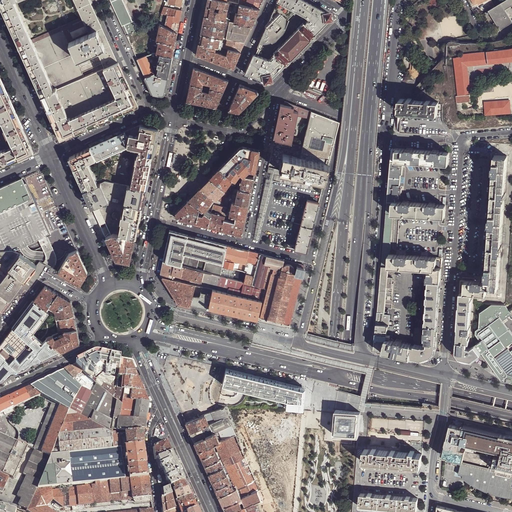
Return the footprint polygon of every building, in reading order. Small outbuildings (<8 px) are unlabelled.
[(84,77),(77,60),(97,51),(105,68),(118,62),(103,31),(89,0),(0,0),(0,1),(2,5),(7,17),(13,30),(20,45),(32,73),(38,87),(43,96),(84,77)] [(110,0),(122,26),(123,28),(125,27),(128,34),(137,31),(135,27),(136,26),(134,21),(132,21),(122,0),(110,0)] [(207,0),(207,2),(206,7),(215,8),(215,7),(220,8),(220,10),(227,11),(227,10),(229,2),(226,1),(220,0),(207,0)] [(255,55),(253,54),(250,60),(245,73),(264,80),(266,81),(267,81),(269,81),(276,74),(281,68),(285,65),(291,59),(309,40),(310,40),(315,34),(316,33),(328,21),(330,18),(331,17),(331,15),(330,14),(328,13),(325,11),(318,7),(305,0),(304,0),(277,0),(277,1),(278,1),(294,10),(296,11),(306,17),(309,19),(304,24),(303,23),(273,54),(274,55),(269,60),(257,56),(255,55)] [(246,0),(246,6),(259,9),(263,0),(246,0)] [(497,24),(491,28),(495,33),(511,23),(511,20),(506,10),(511,5),(511,0),(506,0),(489,11),(496,22),(497,24)] [(265,26),(265,27),(266,27),(266,28),(259,43),(260,44),(255,55),(257,56),(263,44),(267,44),(271,43),(272,43),(275,41),(278,40),(280,38),(285,31),(285,29),(284,28),(286,24),(286,22),(286,19),(294,10),(278,1),(268,22),(265,25),(265,26)] [(239,4),(237,13),(256,17),(258,12),(259,9),(246,6),(239,4)] [(181,14),(182,11),(164,7),(162,14),(168,15),(167,22),(165,22),(164,27),(171,30),(172,23),(179,24),(180,20),(181,14)] [(205,13),(204,16),(225,20),(227,11),(220,10),(219,12),(215,11),(215,8),(206,7),(205,13)] [(287,20),(296,11),(294,10),(286,19),(287,20)] [(236,13),(234,22),(252,26),(253,22),(256,17),(237,13),(236,13)] [(203,21),(202,25),(224,30),(226,20),(225,20),(204,16),(203,21)] [(226,39),(227,39),(244,43),(246,38),(250,31),(252,26),(234,22),(230,21),(229,21),(227,30),(226,39)] [(158,24),(150,27),(152,40),(174,45),(176,39),(177,33),(171,30),(164,27),(158,24)] [(201,30),(200,34),(222,39),(224,30),(202,25),(201,30)] [(199,39),(198,43),(215,47),(220,48),(222,41),(222,39),(200,34),(199,39)] [(226,42),(225,49),(228,49),(240,52),(242,48),(244,43),(227,39),(226,42)] [(173,51),(174,45),(152,40),(154,53),(172,57),(173,51)] [(203,57),(212,61),(214,51),(215,47),(198,43),(197,49),(196,55),(203,57)] [(489,51),(490,64),(510,62),(511,61),(511,48),(511,49),(508,49),(489,51)] [(214,51),(212,61),(222,64),(233,69),(240,52),(228,49),(226,56),(214,51)] [(467,66),(490,64),(489,51),(462,54),(463,57),(456,57),(456,58),(454,58),(458,96),(456,96),(457,110),(463,109),(462,103),(471,102),(467,66)] [(171,62),(172,57),(154,53),(146,56),(154,74),(155,75),(167,78),(168,75),(171,62)] [(154,74),(146,56),(137,60),(141,70),(145,78),(154,74)] [(410,72),(414,77),(415,76),(416,77),(420,74),(422,62),(418,56),(411,61),(413,63),(413,70),(410,72)] [(130,88),(118,62),(105,68),(84,77),(43,96),(45,102),(55,125),(60,135),(61,135),(66,137),(75,133),(113,116),(133,107),(133,106),(135,102),(135,101),(130,88)] [(192,74),(190,84),(202,87),(203,83),(207,84),(209,73),(200,70),(193,67),(192,74)] [(210,84),(210,88),(223,91),(224,88),(227,83),(228,80),(216,76),(209,73),(207,84),(210,84)] [(149,86),(152,94),(161,96),(164,94),(166,86),(167,78),(155,75),(154,74),(145,78),(149,86)] [(0,167),(4,166),(21,158),(34,152),(30,144),(26,134),(21,124),(13,106),(2,81),(0,77),(0,167)] [(196,103),(202,104),(205,91),(201,90),(202,87),(190,84),(188,91),(186,101),(192,102),(196,103)] [(240,84),(228,110),(239,112),(258,92),(258,91),(240,84)] [(205,91),(202,104),(208,106),(216,107),(223,91),(210,88),(209,89),(209,92),(205,91)] [(400,99),(399,103),(399,105),(399,111),(407,112),(427,113),(437,114),(438,102),(431,101),(426,101),(413,100),(408,100),(400,99)] [(284,101),(284,104),(282,104),(277,128),(274,140),(291,144),(297,116),(309,119),(311,111),(284,101)] [(487,118),(509,117),(509,107),(486,109),(487,118)] [(311,111),(309,119),(303,147),(300,156),(300,158),(329,165),(332,152),(339,122),(311,111)] [(121,134),(128,149),(129,151),(138,153),(151,156),(152,153),(153,147),(154,141),(156,134),(156,132),(153,127),(141,125),(135,127),(121,134)] [(105,141),(90,148),(95,159),(96,161),(120,150),(121,152),(128,149),(121,134),(105,141)] [(235,152),(232,155),(238,161),(241,164),(247,171),(250,169),(251,170),(251,171),(255,172),(259,150),(243,146),(240,147),(235,152)] [(86,149),(70,157),(74,168),(79,177),(83,186),(84,190),(86,194),(87,196),(91,204),(92,207),(98,205),(102,214),(108,227),(111,235),(113,234),(119,235),(125,203),(131,205),(132,204),(141,206),(142,202),(143,197),(144,192),(145,189),(131,186),(129,185),(106,181),(106,180),(99,183),(98,184),(88,162),(95,159),(90,148),(86,149)] [(396,148),(392,148),(390,177),(401,178),(401,174),(402,174),(403,167),(403,161),(395,161),(396,148)] [(422,163),(423,150),(413,149),(413,148),(407,148),(407,149),(396,148),(395,161),(403,161),(410,162),(422,163)] [(448,165),(449,152),(439,151),(439,150),(433,150),(433,151),(423,150),(422,163),(435,164),(448,165)] [(151,159),(151,156),(138,153),(131,186),(145,189),(145,185),(147,179),(148,173),(150,164),(151,159)] [(288,155),(283,154),(279,171),(290,173),(296,175),(300,158),(288,155)] [(239,173),(241,175),(242,175),(243,176),(247,171),(241,164),(238,167),(236,164),(238,161),(232,155),(224,163),(219,168),(233,179),(235,180),(239,174),(239,173)] [(493,182),(505,183),(507,156),(495,155),(494,165),(493,165),(493,169),(492,172),(493,172),(493,182)] [(329,165),(300,158),(296,175),(325,181),(329,165)] [(231,184),(232,185),(235,187),(237,183),(238,182),(235,180),(233,179),(219,168),(214,174),(209,178),(224,190),(230,183),(231,184)] [(275,175),(276,170),(268,168),(267,176),(263,193),(257,222),(254,239),(256,240),(258,240),(273,181),(274,177),(275,175)] [(242,178),(241,182),(240,182),(240,183),(241,184),(240,189),(251,192),(252,185),(253,178),(245,177),(243,176),(242,178)] [(402,187),(400,187),(401,178),(390,177),(387,201),(392,201),(396,201),(396,197),(399,198),(399,192),(401,192),(402,187)] [(0,251),(13,251),(14,251),(24,246),(26,245),(42,239),(48,236),(44,228),(33,204),(24,184),(22,178),(0,188),(0,251)] [(220,194),(224,190),(209,178),(204,183),(200,188),(214,198),(215,199),(216,199),(220,195),(220,194)] [(491,208),(503,209),(504,199),(505,199),(506,193),(505,193),(505,183),(493,182),(492,193),(491,193),(491,195),(491,197),(492,197),(491,208)] [(44,228),(48,236),(50,235),(27,183),(24,184),(33,204),(44,228)] [(204,212),(214,198),(200,188),(194,194),(188,200),(199,209),(204,212)] [(236,196),(235,202),(248,205),(249,200),(251,192),(240,189),(237,189),(236,196)] [(219,201),(226,207),(228,201),(229,199),(230,197),(231,195),(227,192),(223,196),(222,197),(219,201)] [(212,203),(215,199),(214,198),(204,212),(205,213),(212,203)] [(198,212),(199,209),(188,200),(182,206),(176,213),(177,218),(195,223),(198,214),(193,212),(194,211),(194,210),(198,212)] [(304,212),(303,212),(303,213),(304,213),(301,225),(313,228),(317,209),(319,203),(307,200),(304,212)] [(392,214),(393,214),(405,215),(418,215),(419,203),(409,202),(409,201),(403,201),(403,202),(396,201),(392,201),(392,214)] [(235,217),(245,219),(246,212),(248,205),(235,202),(232,202),(229,216),(232,217),(234,217),(235,217)] [(125,203),(119,235),(125,236),(126,230),(128,223),(127,223),(129,214),(130,215),(130,213),(129,213),(131,205),(125,203)] [(212,209),(213,203),(212,203),(205,213),(210,217),(211,212),(212,209)] [(212,209),(218,211),(217,213),(218,213),(218,214),(224,216),(224,215),(226,208),(226,207),(213,203),(212,209)] [(429,203),(419,203),(418,215),(432,216),(444,217),(445,217),(446,205),(435,204),(435,203),(429,203)] [(140,212),(141,206),(132,204),(131,205),(129,213),(130,213),(139,215),(140,212)] [(489,234),(502,235),(503,209),(491,208),(490,218),(489,218),(489,222),(489,224),(490,224),(489,234)] [(202,215),(200,215),(201,214),(198,213),(198,214),(195,223),(202,225),(207,227),(210,217),(205,213),(204,212),(202,215)] [(217,212),(216,214),(211,212),(210,217),(207,227),(215,229),(221,230),(223,219),(224,216),(218,214),(218,213),(217,213),(217,212)] [(138,221),(139,215),(130,213),(130,215),(129,214),(127,223),(128,223),(137,225),(138,221)] [(243,229),(245,219),(235,217),(234,222),(233,222),(227,220),(223,219),(221,230),(230,233),(241,236),(243,229)] [(136,229),(137,225),(128,223),(126,230),(135,233),(136,229)] [(297,238),(298,238),(294,250),(300,251),(306,253),(308,244),(313,228),(301,225),(298,236),(297,236),(297,238)] [(389,254),(390,254),(392,226),(385,225),(382,266),(388,266),(389,254)] [(168,235),(167,240),(180,243),(183,233),(176,232),(169,230),(168,235)] [(190,235),(183,233),(180,243),(192,246),(195,247),(197,237),(190,235)] [(129,262),(134,238),(125,236),(119,235),(113,234),(111,235),(105,237),(110,246),(116,260),(120,261),(123,261),(129,262)] [(487,260),(500,261),(501,251),(502,251),(502,245),(501,245),(502,235),(489,234),(488,245),(488,247),(487,249),(488,249),(487,260)] [(205,239),(197,237),(195,247),(203,249),(205,239)] [(214,241),(205,239),(203,249),(195,247),(192,246),(189,257),(199,259),(200,258),(206,259),(205,261),(223,266),(227,245),(214,241)] [(180,243),(167,240),(166,245),(165,251),(189,257),(192,246),(180,243)] [(237,248),(227,245),(223,266),(233,268),(235,260),(241,261),(241,263),(246,264),(246,263),(246,261),(248,251),(237,248)] [(79,255),(77,250),(69,253),(58,272),(74,281),(80,285),(87,273),(85,268),(79,255)] [(0,262),(25,281),(26,282),(32,274),(38,267),(37,266),(20,254),(14,251),(13,251),(0,251),(0,262)] [(197,270),(199,259),(189,257),(165,251),(164,253),(163,258),(163,261),(183,266),(197,270)] [(251,266),(246,264),(244,271),(247,272),(246,274),(255,277),(260,254),(254,252),(248,251),(246,261),(251,262),(251,266)] [(273,257),(260,254),(255,277),(246,274),(244,282),(265,288),(270,266),(273,257)] [(415,268),(415,256),(405,255),(405,254),(400,254),(399,254),(390,254),(389,254),(388,266),(389,266),(415,268)] [(415,268),(428,269),(428,267),(441,268),(442,257),(427,256),(421,255),(421,256),(415,256),(415,268)] [(284,260),(273,257),(270,266),(273,267),(281,269),(282,267),(284,260)] [(294,273),(295,273),(302,275),(304,268),(304,265),(284,260),(282,267),(284,265),(286,264),(288,264),(291,264),(293,266),(294,268),(294,271),(294,273)] [(486,287),(487,287),(498,288),(500,261),(487,260),(487,270),(486,270),(485,274),(485,276),(486,276),(486,282),(486,287)] [(183,266),(163,261),(161,268),(160,274),(163,278),(173,280),(174,275),(181,277),(183,266)] [(205,261),(203,272),(221,276),(223,266),(205,261)] [(25,281),(0,262),(0,308),(2,310),(4,311),(7,306),(22,287),(24,285),(23,284),(25,281)] [(282,267),(281,269),(273,267),(260,317),(260,318),(262,318),(267,319),(266,320),(268,320),(268,319),(268,318),(282,321),(282,322),(281,324),(283,324),(283,323),(288,325),(289,325),(302,275),(295,273),(294,273),(294,271),(294,268),(293,266),(291,264),(288,264),(286,264),(284,265),(282,267)] [(201,282),(201,281),(218,285),(221,276),(203,272),(197,270),(183,266),(181,277),(201,282)] [(236,269),(233,268),(223,266),(221,276),(233,280),(236,269)] [(273,267),(270,266),(265,288),(265,291),(262,301),(258,316),(258,317),(260,317),(273,267)] [(389,266),(388,266),(382,266),(379,300),(386,301),(386,291),(387,287),(388,277),(389,266)] [(427,281),(429,281),(440,282),(441,268),(428,267),(428,269),(428,275),(427,275),(427,281)] [(265,291),(265,288),(244,282),(233,280),(221,276),(218,285),(230,288),(229,294),(251,299),(253,288),(265,291)] [(200,296),(193,295),(195,285),(173,280),(163,278),(165,281),(169,287),(172,293),(176,299),(179,303),(191,306),(191,304),(201,306),(220,311),(247,317),(257,320),(258,320),(258,317),(258,316),(262,301),(251,299),(229,294),(213,290),(211,298),(200,296)] [(474,281),(461,280),(460,286),(460,293),(472,293),(476,294),(486,294),(487,287),(486,287),(486,282),(480,281),(474,280),(474,281)] [(427,301),(434,302),(434,303),(439,304),(439,300),(440,282),(429,281),(428,286),(427,286),(427,292),(428,292),(428,297),(427,297),(427,301)] [(45,286),(34,300),(46,309),(47,308),(58,294),(56,292),(45,286)] [(213,290),(206,288),(206,290),(202,289),(200,296),(211,298),(213,290)] [(251,299),(262,301),(265,291),(253,288),(251,299)] [(471,299),(472,293),(460,293),(459,302),(458,315),(464,316),(464,318),(470,318),(470,308),(471,309),(472,299),(471,299)] [(60,295),(58,294),(47,308),(52,314),(56,318),(60,317),(74,315),(71,301),(60,295)] [(46,309),(34,300),(22,316),(13,328),(33,347),(20,361),(16,357),(10,363),(0,353),(0,381),(1,381),(3,379),(4,378),(5,377),(6,376),(7,375),(9,374),(10,373),(11,373),(13,372),(14,372),(16,371),(17,371),(18,371),(20,371),(22,371),(29,367),(30,366),(31,365),(32,365),(33,364),(34,364),(35,364),(35,363),(36,363),(38,363),(61,352),(47,339),(41,344),(31,335),(49,312),(46,309)] [(385,306),(386,301),(379,300),(378,305),(378,313),(385,313),(385,306)] [(425,325),(426,325),(437,326),(438,320),(439,304),(434,303),(434,302),(427,301),(427,310),(426,310),(426,316),(427,316),(426,321),(425,321),(425,325)] [(490,305),(480,313),(479,328),(476,330),(475,334),(480,341),(474,345),(481,354),(482,353),(502,380),(511,382),(511,334),(502,321),(511,315),(506,306),(505,305),(491,304),(490,305)] [(389,325),(390,314),(385,313),(378,313),(375,348),(383,350),(386,336),(387,336),(388,325),(389,325)] [(60,317),(56,318),(59,333),(62,332),(77,329),(75,321),(74,315),(60,317)] [(456,341),(467,342),(469,342),(469,338),(468,338),(469,333),(470,327),(469,327),(470,318),(464,318),(464,316),(458,315),(457,329),(456,341)] [(430,344),(436,344),(436,340),(437,326),(426,325),(425,331),(424,336),(425,336),(425,339),(426,339),(425,342),(427,342),(431,343),(430,344)] [(0,344),(0,353),(10,363),(16,357),(20,361),(33,347),(13,328),(5,339),(1,345),(0,344)] [(79,343),(77,329),(62,332),(59,333),(47,339),(61,352),(68,348),(79,343)] [(394,353),(411,357),(410,344),(411,344),(411,342),(402,340),(402,339),(396,337),(396,339),(387,336),(386,336),(383,350),(394,353)] [(481,354),(474,345),(470,348),(466,347),(467,342),(456,341),(456,349),(455,352),(459,358),(463,358),(471,361),(479,355),(481,354)] [(436,351),(436,344),(430,344),(431,343),(427,342),(427,344),(424,345),(422,345),(415,343),(414,345),(411,344),(410,344),(411,357),(415,358),(421,359),(426,358),(432,356),(436,351)] [(462,361),(463,358),(459,358),(455,352),(456,349),(453,349),(453,353),(458,360),(462,361)] [(80,363),(76,365),(83,372),(87,376),(90,379),(94,376),(95,377),(102,371),(105,372),(105,374),(115,375),(116,369),(119,370),(121,360),(114,359),(101,356),(98,356),(94,356),(88,359),(80,363)] [(131,363),(121,360),(119,370),(118,377),(123,377),(139,379),(136,373),(131,363)] [(73,367),(70,368),(78,376),(83,372),(76,365),(73,367)] [(67,370),(64,371),(74,381),(75,379),(78,376),(70,368),(67,370)] [(304,387),(226,369),(222,385),(286,400),(285,409),(302,410),(304,387)] [(46,380),(31,387),(41,395),(60,406),(70,411),(71,409),(73,403),(81,388),(78,385),(74,381),(64,371),(46,380)] [(78,376),(75,379),(79,383),(78,385),(81,388),(84,382),(78,376)] [(140,381),(139,379),(123,377),(118,377),(117,389),(121,389),(124,390),(144,392),(143,389),(140,381)] [(101,388),(115,400),(117,401),(122,405),(123,400),(124,390),(121,389),(117,389),(104,382),(101,388)] [(92,393),(81,388),(73,403),(71,409),(70,411),(90,422),(94,413),(111,422),(113,423),(117,401),(115,400),(101,388),(97,385),(92,393)] [(4,413),(14,408),(41,395),(31,387),(15,395),(3,401),(0,402),(0,415),(3,414),(4,413)] [(146,396),(144,392),(124,390),(123,400),(149,403),(146,396)] [(148,412),(149,403),(123,400),(122,405),(119,419),(146,422),(148,412)] [(119,419),(122,405),(117,401),(113,423),(112,430),(117,431),(119,419)] [(52,404),(41,432),(49,435),(60,407),(52,404)] [(49,435),(41,432),(35,449),(51,456),(52,456),(54,451),(59,438),(70,411),(60,406),(60,407),(49,435)] [(211,413),(215,421),(227,416),(223,408),(211,413)] [(335,414),(334,435),(358,437),(361,412),(336,410),(335,414)] [(139,430),(125,431),(124,431),(117,431),(112,430),(112,433),(110,432),(90,422),(70,411),(59,438),(60,450),(60,455),(121,448),(126,448),(127,448),(144,446),(144,443),(145,430),(139,430)] [(94,413),(90,422),(110,432),(111,422),(94,413)] [(204,415),(208,424),(215,421),(211,413),(204,415)] [(189,429),(190,432),(208,424),(204,415),(199,417),(186,423),(189,429)] [(0,433),(6,436),(8,430),(1,419),(0,416),(0,433)] [(215,421),(208,424),(213,434),(215,433),(219,431),(231,425),(227,416),(215,421)] [(146,426),(146,422),(119,419),(117,431),(124,431),(125,431),(139,430),(145,430),(146,426)] [(190,432),(193,438),(194,442),(213,434),(208,424),(190,432)] [(460,448),(461,441),(463,435),(462,435),(464,427),(463,427),(456,425),(450,424),(447,438),(446,444),(443,454),(447,455),(449,456),(448,457),(463,461),(465,451),(466,449),(460,448)] [(219,431),(223,440),(234,435),(235,434),(231,425),(219,431)] [(511,435),(510,436),(506,435),(464,425),(463,427),(464,427),(462,435),(463,435),(469,436),(467,443),(502,451),(501,456),(495,455),(494,458),(492,467),(498,469),(498,470),(497,471),(511,474),(511,473),(511,472),(511,435)] [(215,433),(219,442),(223,440),(219,431),(215,433)] [(213,444),(216,443),(219,442),(215,433),(213,434),(194,442),(197,448),(198,451),(213,444)] [(241,502),(243,507),(256,501),(261,499),(262,499),(234,435),(223,440),(219,442),(216,443),(219,450),(222,458),(226,465),(229,473),(231,478),(233,481),(235,486),(236,489),(233,490),(219,496),(222,503),(223,506),(237,500),(238,502),(241,501),(241,502)] [(414,453),(422,454),(423,442),(412,441),(411,445),(401,444),(400,452),(410,453),(411,451),(415,451),(414,453)] [(169,448),(167,443),(154,448),(154,449),(156,460),(158,459),(172,454),(169,448)] [(201,456),(202,458),(216,452),(213,444),(198,451),(201,456)] [(127,460),(128,466),(147,465),(146,462),(145,452),(144,446),(127,448),(126,448),(121,448),(121,453),(122,459),(126,459),(126,460),(127,460)] [(121,453),(121,448),(60,455),(52,456),(51,456),(38,489),(51,488),(72,486),(70,466),(122,459),(121,453)] [(391,451),(376,450),(377,449),(372,449),(367,449),(365,449),(364,461),(421,466),(421,461),(422,454),(414,453),(415,451),(411,451),(410,453),(400,452),(396,451),(391,450),(391,451)] [(465,451),(463,461),(492,468),(492,467),(494,458),(465,451)] [(204,463),(205,466),(220,459),(219,458),(216,452),(202,458),(204,463)] [(176,463),(172,454),(158,459),(161,466),(162,469),(167,479),(168,482),(171,487),(171,488),(173,487),(185,482),(183,478),(176,463)] [(124,468),(122,459),(70,466),(72,486),(94,483),(120,480),(126,479),(124,468)] [(207,470),(208,473),(223,467),(220,459),(205,466),(207,470)] [(511,473),(511,474),(497,471),(498,470),(463,462),(460,475),(475,478),(473,484),(476,486),(478,487),(490,492),(492,493),(497,494),(505,496),(509,496),(511,497),(511,496),(511,473)] [(128,466),(128,467),(124,468),(126,479),(130,479),(131,479),(149,477),(147,470),(147,465),(128,466)] [(211,478),(212,481),(226,474),(223,467),(208,473),(211,478)] [(214,486),(215,488),(230,482),(229,479),(226,474),(212,481),(214,486)] [(186,485),(185,482),(173,487),(174,490),(176,494),(188,489),(186,485)] [(217,493),(219,496),(233,490),(232,487),(230,482),(215,488),(217,493)] [(164,495),(164,498),(172,495),(171,491),(170,488),(171,488),(171,487),(163,490),(164,495)] [(189,492),(188,489),(176,494),(175,494),(176,498),(177,502),(191,496),(189,492)] [(406,497),(401,496),(391,495),(392,495),(387,494),(387,495),(372,494),(372,493),(368,493),(368,494),(361,493),(359,505),(377,506),(417,510),(417,505),(418,498),(410,497),(411,496),(407,496),(406,497)] [(163,509),(163,511),(170,511),(175,510),(176,510),(174,503),(172,499),(172,495),(164,498),(162,499),(163,509)] [(192,498),(191,496),(177,502),(179,509),(194,503),(192,498)] [(225,511),(231,511),(241,508),(239,503),(238,502),(237,500),(223,506),(225,511)] [(260,511),(259,507),(258,507),(256,501),(243,507),(241,508),(231,511),(260,511)] [(196,506),(194,503),(179,509),(180,511),(191,511),(197,510),(196,506)]
